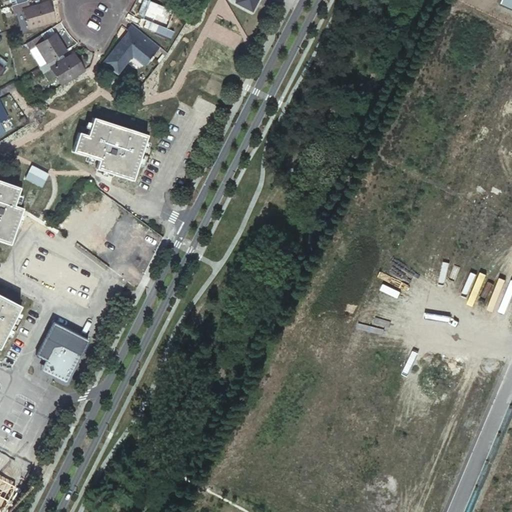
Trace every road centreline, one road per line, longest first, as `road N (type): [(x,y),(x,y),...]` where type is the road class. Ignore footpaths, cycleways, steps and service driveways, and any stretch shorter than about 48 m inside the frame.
road 1 (secondary): [(63,511),(323,0)]
road 2 (secondary): [(187,224),(43,511)]
road 3 (residential): [(147,208),(209,106),(186,95),(124,105),(100,91),(78,91),(40,134)]
road 4 (secondary): [(304,0),(187,224)]
road 5 (unknown): [(8,271),(35,231),(102,267),(111,282),(95,315),(49,303)]
road 6 (unclassified): [(511,381),(456,511)]
road 7 (residential): [(40,134),(147,208)]
